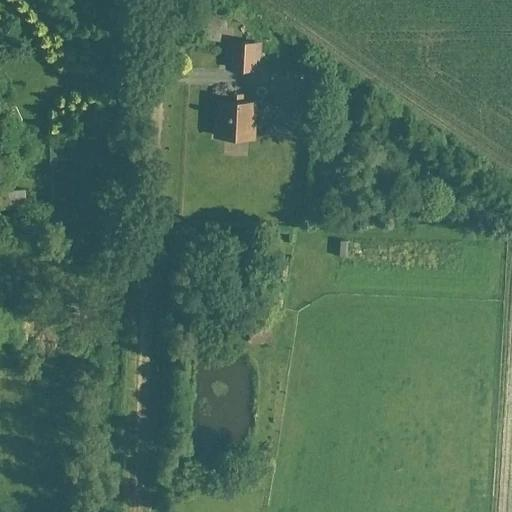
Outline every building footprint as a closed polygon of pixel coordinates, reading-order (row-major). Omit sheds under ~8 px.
[(125,7),(124,28),(140,29),(141,8),(125,7)] [(198,28),(197,46),(216,47),(216,28),(198,28)] [(227,47),(227,74),(257,74),(257,48),(227,47)] [(213,102),(212,144),(256,146),(257,104),(213,102)] [(25,198),(6,197),(5,212),(24,213),(25,198)]
